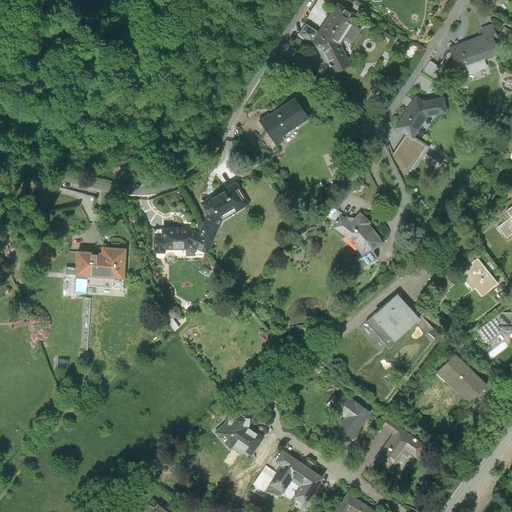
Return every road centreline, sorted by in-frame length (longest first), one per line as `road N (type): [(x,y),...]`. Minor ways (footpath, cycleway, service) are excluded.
road 1 (residential): [(308,0),(213,148),(175,183),(132,192),(0,167)]
road 2 (residential): [(462,0),(381,126)]
